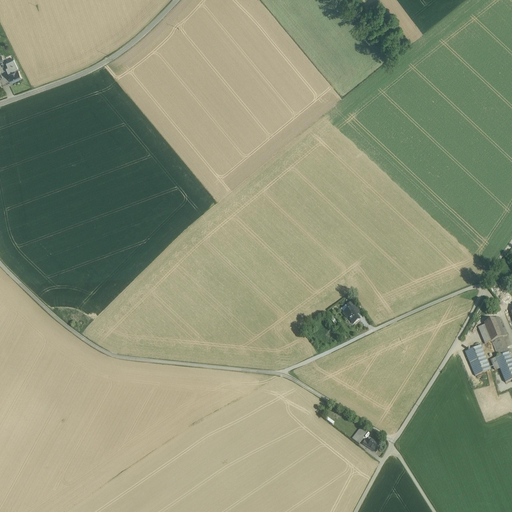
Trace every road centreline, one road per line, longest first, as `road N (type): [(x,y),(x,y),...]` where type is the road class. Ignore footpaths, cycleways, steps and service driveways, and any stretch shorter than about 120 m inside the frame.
road 1 (track): [(391,443),(283,374),(113,356),(53,315),(0,262)]
road 2 (unclassified): [(511,242),(391,443)]
road 3 (tertiary): [(0,103),(95,69),(176,0)]
